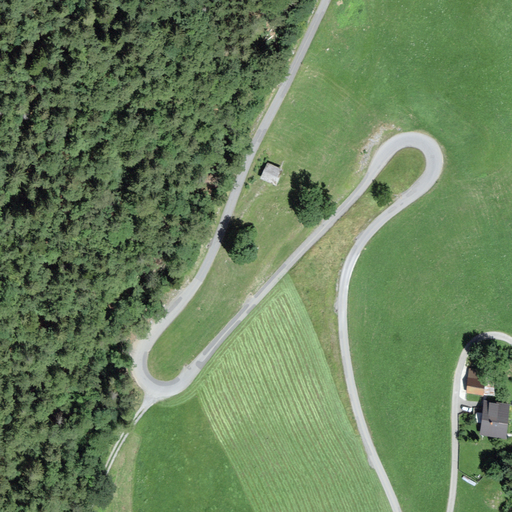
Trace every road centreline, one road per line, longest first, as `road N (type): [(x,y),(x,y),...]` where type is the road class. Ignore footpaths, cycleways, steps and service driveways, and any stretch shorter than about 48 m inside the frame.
road 1 (unclassified): [(397,511),(355,405),(343,288),(362,240),(430,177),(425,143),(408,137),(390,146),(357,193),(183,380),(156,387),(139,367),(150,337),(202,272),(324,0)]
road 2 (track): [(87,511),(156,387)]
